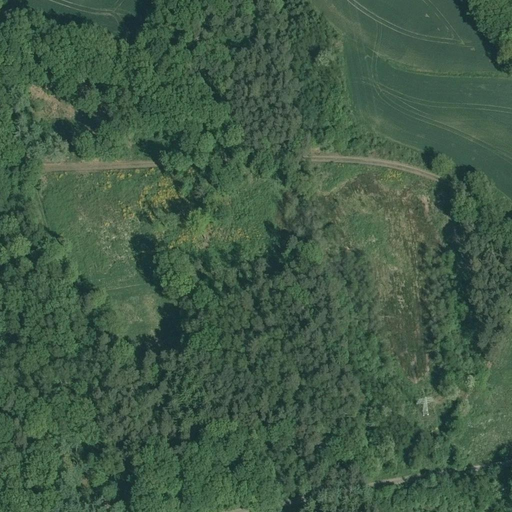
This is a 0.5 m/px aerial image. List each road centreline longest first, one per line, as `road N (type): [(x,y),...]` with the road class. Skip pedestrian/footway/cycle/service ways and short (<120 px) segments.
road 1 (track): [(511,241),(460,193),(392,163),(331,156),(30,165)]
road 2 (track): [(119,511),(37,180),(0,102)]
road 3 (track): [(211,141),(211,92),(236,36),(278,0)]
road 4 (track): [(231,160),(190,121),(143,54)]
